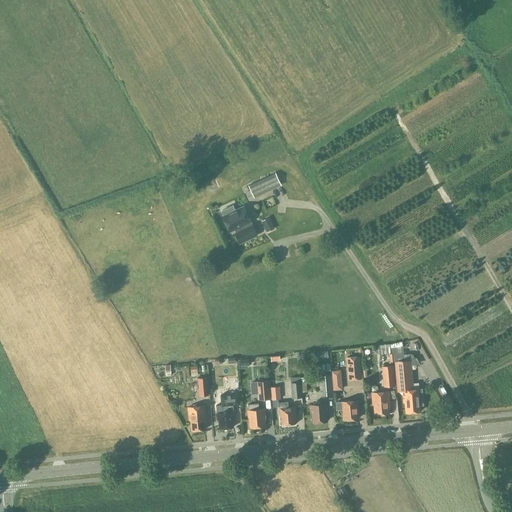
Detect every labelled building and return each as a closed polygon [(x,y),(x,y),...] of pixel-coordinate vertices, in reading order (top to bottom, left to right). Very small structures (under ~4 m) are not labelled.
[(282,184),(276,173),(249,186),(254,197),(282,184)] [(235,229),(250,222),(252,221),(245,207),(223,217),(230,232),(235,229)] [(275,229),(270,218),(262,221),(267,233),(275,229)] [(252,226),(250,222),(235,229),(237,233),(236,233),(240,243),(258,235),(253,225),(252,226)] [(403,342),(391,344),(392,348),(393,362),(395,362),(405,361),(403,346),(403,342)] [(390,354),(389,345),(375,346),(376,351),(378,351),(379,355),(390,354)] [(405,361),(395,362),(397,385),(413,383),(412,365),(418,365),(412,355),(407,355),(408,361),(405,361)] [(363,379),(361,356),(347,357),(349,380),(363,379)] [(319,372),(331,371),(330,364),(318,365),(319,372)] [(156,377),(171,376),(170,365),(155,366),(155,367),(153,367),(153,375),(156,375),(156,377)] [(396,386),(393,366),(382,367),(384,388),(396,386)] [(332,371),(333,391),(343,390),(341,370),(332,371)] [(334,395),(332,375),(319,376),(321,396),(334,395)] [(303,392),(302,383),(301,383),(300,378),(300,377),(291,378),(292,384),(291,384),(292,399),(303,398),(303,392)] [(210,396),(208,378),(198,378),(200,397),(210,396)] [(272,400),(270,381),(250,383),(251,393),(258,392),(259,401),(272,400)] [(413,383),(397,385),(398,393),(404,392),(405,402),(406,402),(407,413),(421,412),(420,406),(421,406),(420,401),(421,401),(423,401),(423,394),(421,394),(413,395),(413,391),(414,391),(413,383)] [(273,400),(282,399),(281,389),(279,389),(279,385),(272,385),(273,400)] [(224,402),(241,401),(240,389),(224,390),(224,402)] [(372,393),(373,398),(373,405),(375,405),(375,415),(389,414),(389,408),(390,408),(389,403),(390,403),(389,397),(389,391),(372,393)] [(337,411),(344,410),(344,420),(359,419),(358,413),(359,413),(358,408),(359,408),(358,401),(342,403),(342,402),(336,402),(337,411)] [(279,403),(279,408),(280,417),(282,425),(296,424),(296,422),(297,422),(296,413),(297,413),(296,407),(289,407),(288,402),(279,403)] [(248,405),(249,411),(248,411),(249,418),(250,418),(251,428),(265,427),(264,421),(265,421),(265,416),(265,409),(259,410),(259,404),(248,405)] [(327,411),(328,411),(327,404),(310,405),(311,412),(312,412),(313,423),(327,421),(327,415),(328,415),(327,411)] [(222,405),(222,411),(217,411),(218,420),(219,420),(220,428),(234,427),(233,421),(234,421),(234,416),(234,410),(232,410),(231,405),(222,405)] [(190,407),(190,413),(192,431),(206,429),(205,424),(206,423),(206,419),(206,412),(205,406),(190,407)]
